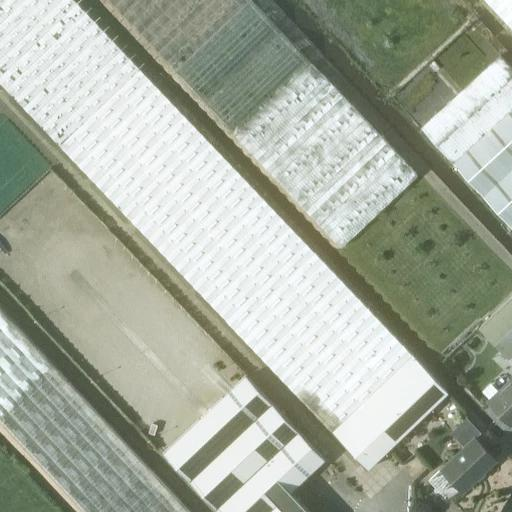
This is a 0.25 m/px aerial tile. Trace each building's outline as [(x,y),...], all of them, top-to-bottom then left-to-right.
[(0,0),(0,81),(59,144),(332,431),(368,468),(448,391),(413,354),(414,353),(139,68),(75,0),(0,0)] [(107,0),(176,72),(341,247),(417,175),(252,0),(107,0)] [(511,0),(487,0),(511,26),(511,0)] [(511,67),(500,55),(421,128),(511,228),(511,67)] [(509,360),(511,356),(511,296),(479,327),(509,360)] [(0,421),(84,511),(190,511),(0,306),(0,421)] [(165,450),(163,454),(218,511),(309,511),(289,491),(310,473),(326,458),(246,374),(231,388),(165,450)] [(511,377),(488,400),(511,425),(511,424),(511,377)] [(441,469),(430,479),(442,492),(453,481),(463,491),(497,460),(475,436),(440,468),(441,469)]
